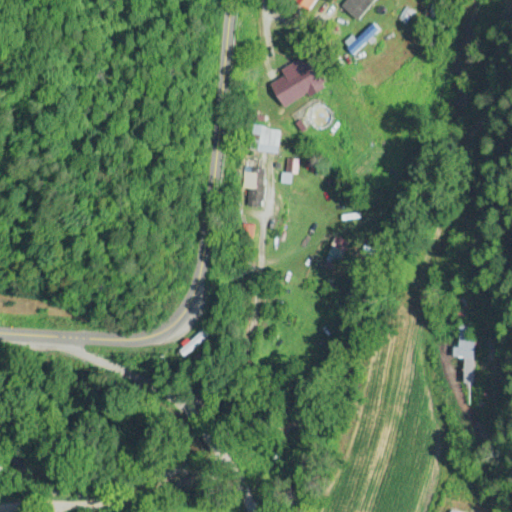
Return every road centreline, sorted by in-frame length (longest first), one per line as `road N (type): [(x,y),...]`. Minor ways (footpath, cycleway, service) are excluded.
road 1 (tertiary): [(0,329),(158,341),(186,326),(198,304),(233,0)]
road 2 (residential): [(103,339),(239,511)]
